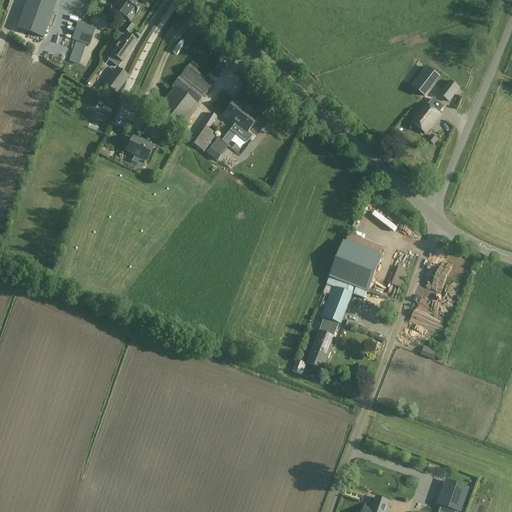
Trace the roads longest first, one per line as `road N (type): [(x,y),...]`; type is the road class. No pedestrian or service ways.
road 1 (tertiary): [(435,219),(200,0)]
road 2 (unclassified): [(328,511),(435,219)]
road 3 (unclassified): [(435,219),(511,20)]
